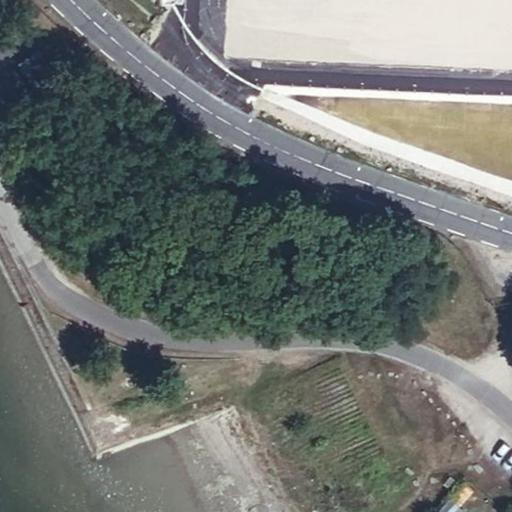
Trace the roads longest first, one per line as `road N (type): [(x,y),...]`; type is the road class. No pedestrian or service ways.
road 1 (unclassified): [(511,409),(419,352),(336,336),(230,341),(128,329),(53,281),(0,182)]
road 2 (unclassified): [(74,0),(102,31),(230,121),(362,182),(511,233)]
